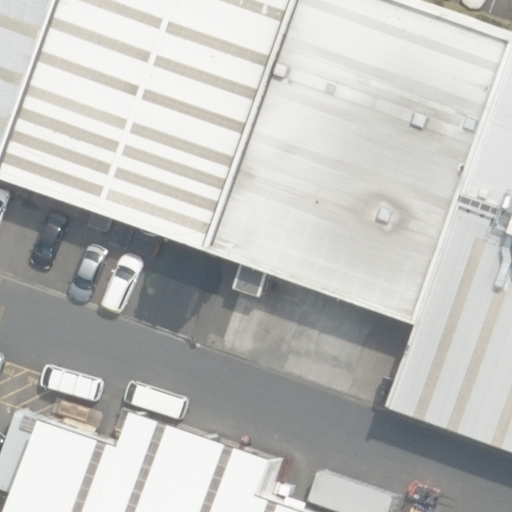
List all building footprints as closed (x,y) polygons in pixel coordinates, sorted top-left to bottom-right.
[(0,0),(0,174),(5,176),(67,0),(0,0)] [(67,0),(5,176),(215,250),(302,0),(67,0)] [(302,0),(215,250),(429,325),(511,88),(511,26),(435,0),(302,0)] [(511,88),(429,325),(401,405),(511,444),(511,88)] [(139,441),(56,413),(22,511),(337,511),(281,493),(292,458),(149,410),(139,441)]
